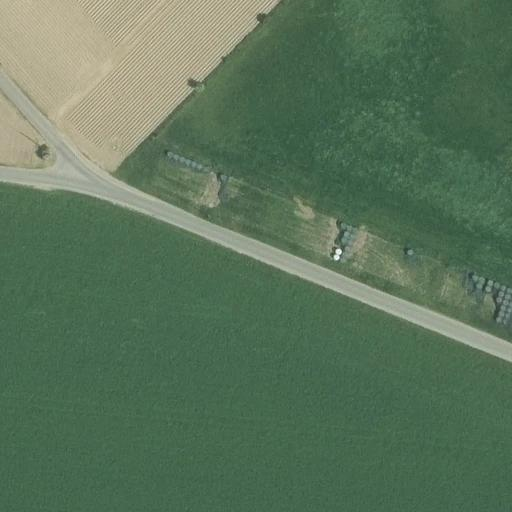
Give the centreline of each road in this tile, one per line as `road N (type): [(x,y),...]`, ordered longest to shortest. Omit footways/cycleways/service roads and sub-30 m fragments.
road 1 (unclassified): [(511,353),(88,181)]
road 2 (unclassified): [(88,181),(0,81)]
